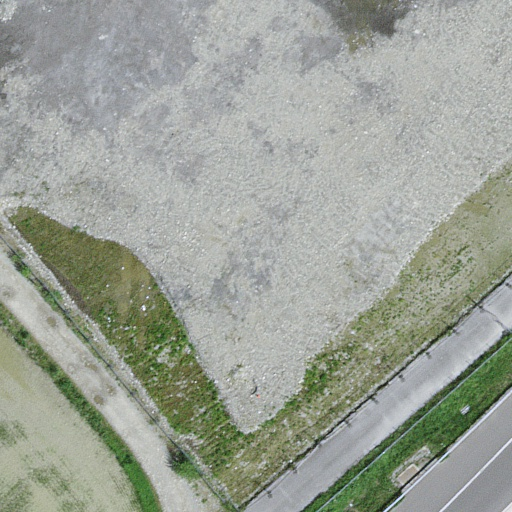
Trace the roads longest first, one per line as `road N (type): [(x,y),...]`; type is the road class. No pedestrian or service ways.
road 1 (track): [(187,511),(148,437),(0,267)]
road 2 (unclassified): [(277,511),(511,313)]
